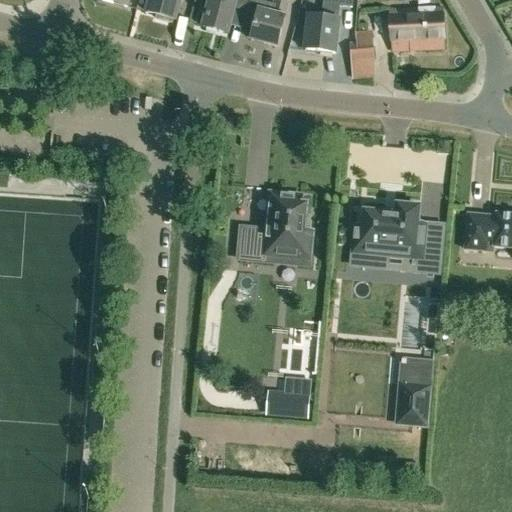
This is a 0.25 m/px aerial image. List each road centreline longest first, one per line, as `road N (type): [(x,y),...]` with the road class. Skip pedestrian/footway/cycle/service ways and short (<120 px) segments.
road 1 (unclassified): [(168,511),(201,76)]
road 2 (unclassified): [(485,120),(295,97),(201,76)]
road 3 (unclassified): [(201,76),(48,41)]
